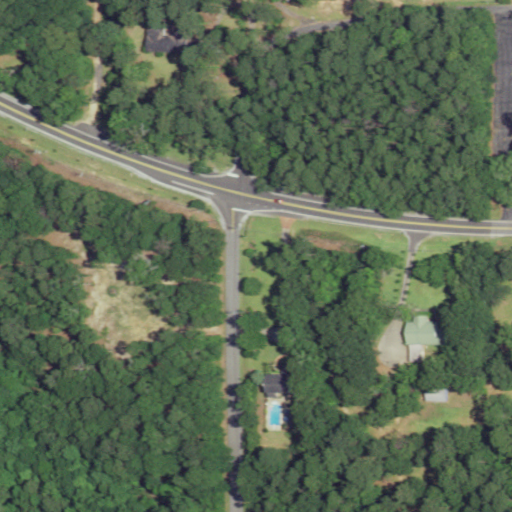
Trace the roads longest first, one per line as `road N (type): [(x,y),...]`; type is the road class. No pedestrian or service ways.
road 1 (primary): [(511,227),(402,221),(235,193),(92,143),(0,98)]
road 2 (residential): [(236,511),(235,193)]
road 3 (residential): [(235,193),(271,59),(336,15)]
road 4 (residential): [(336,15),(511,13)]
road 5 (residential): [(92,143),(90,0)]
